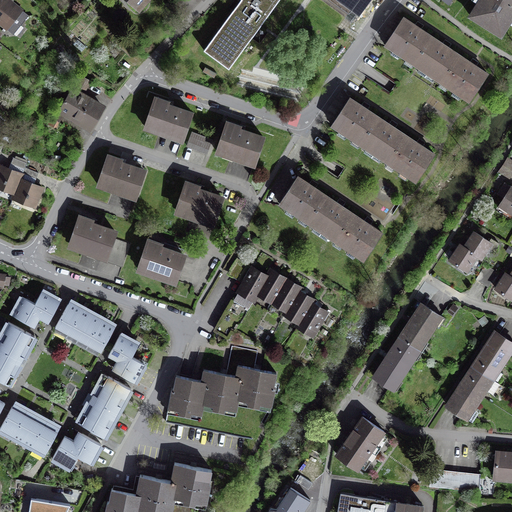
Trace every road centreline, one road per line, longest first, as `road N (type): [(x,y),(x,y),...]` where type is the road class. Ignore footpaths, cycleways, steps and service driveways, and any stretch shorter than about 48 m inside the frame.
road 1 (residential): [(109,480),(190,325),(27,263)]
road 2 (residential): [(141,72),(300,121),(393,0)]
road 3 (residential): [(95,134),(246,188),(249,207),(224,251)]
road 4 (residential): [(511,438),(412,430),(348,395)]
road 5 (residential): [(95,134),(27,263)]
